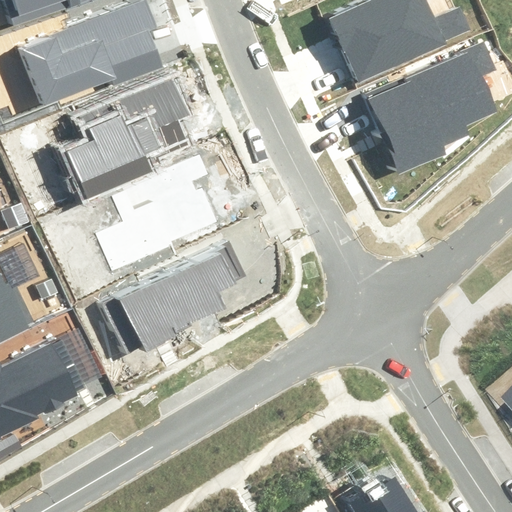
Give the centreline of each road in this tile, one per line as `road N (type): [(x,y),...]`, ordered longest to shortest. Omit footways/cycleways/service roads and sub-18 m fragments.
road 1 (residential): [(42,511),(375,317)]
road 2 (residential): [(375,317),(278,141),(218,0)]
road 3 (residential): [(491,511),(375,317)]
road 4 (residential): [(375,317),(511,192)]
